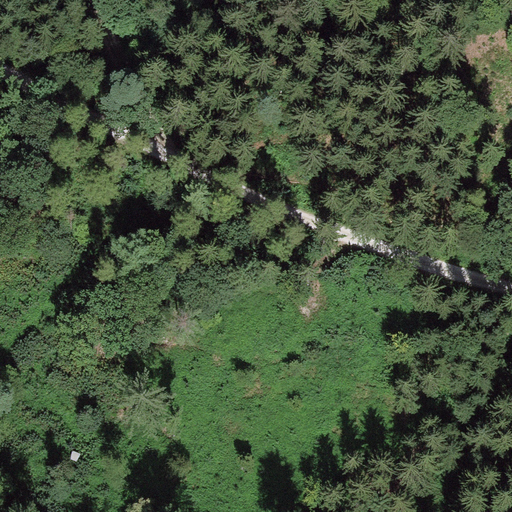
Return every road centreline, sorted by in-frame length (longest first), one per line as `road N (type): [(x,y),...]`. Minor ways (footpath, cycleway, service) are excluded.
road 1 (track): [(0,72),(182,163),(434,273),(511,291)]
road 2 (track): [(182,163),(104,38),(92,0)]
